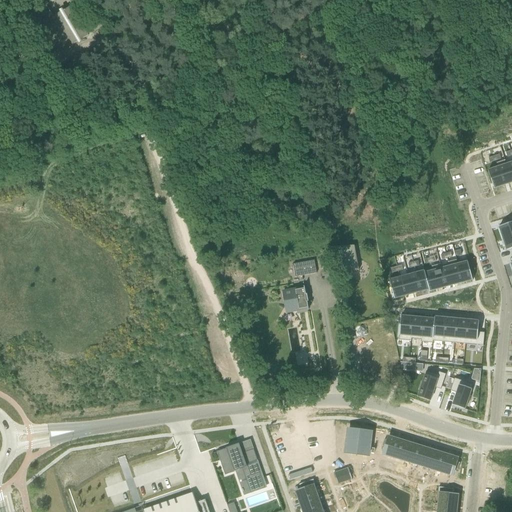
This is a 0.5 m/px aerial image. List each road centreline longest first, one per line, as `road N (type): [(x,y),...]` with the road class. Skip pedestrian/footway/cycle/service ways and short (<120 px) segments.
road 1 (track): [(102,0),(250,406)]
road 2 (unclassified): [(67,432),(327,399),(379,405),(477,436)]
road 3 (residential): [(507,309),(478,208),(511,198)]
road 4 (unknown): [(179,414),(188,461),(106,491)]
road 5 (residential): [(494,440),(507,309)]
